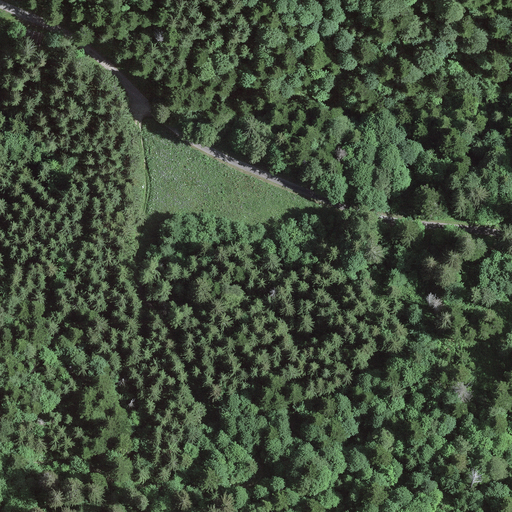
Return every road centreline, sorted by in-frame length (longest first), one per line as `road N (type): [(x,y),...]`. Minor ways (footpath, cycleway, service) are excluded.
road 1 (track): [(0,458),(84,462),(139,483),(185,488),(254,485),(264,477),(214,423),(163,318),(136,283),(144,204),(137,93)]
road 2 (unclassified): [(0,4),(79,42),(176,130),(286,185),(382,218),(511,236)]
